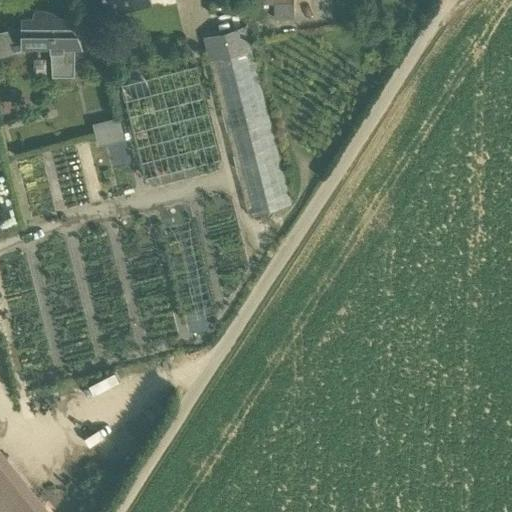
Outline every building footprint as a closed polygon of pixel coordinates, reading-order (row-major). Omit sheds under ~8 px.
[(276,4),(274,4),(275,19),(294,19),(294,3),(276,4)] [(35,10),(34,15),(23,15),(23,27),(23,45),(51,45),(52,75),(74,75),(75,45),(81,46),(78,31),(85,32),(81,16),(60,16),(56,13),(50,11),(43,9),(39,9),(39,11),(35,10)] [(246,24),(203,36),(248,215),(292,204),(251,42),(250,39),(246,24)] [(23,27),(0,31),(0,55),(23,51),(23,45),(23,27)] [(114,113),(87,121),(93,142),(120,134),(114,113)] [(52,511),(0,446),(0,511),(52,511)]
